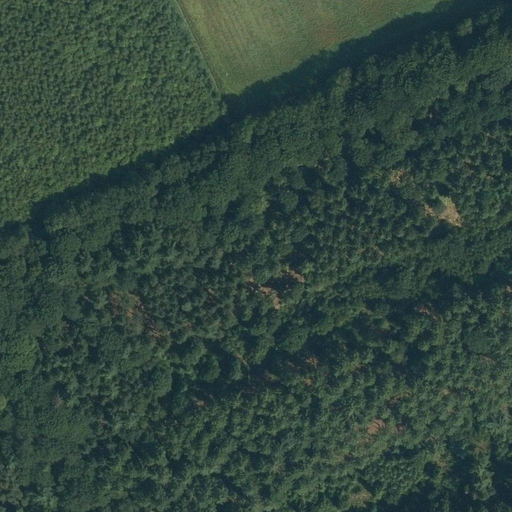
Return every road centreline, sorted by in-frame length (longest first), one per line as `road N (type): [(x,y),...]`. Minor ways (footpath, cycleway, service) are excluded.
road 1 (track): [(511,18),(0,246)]
road 2 (track): [(0,382),(91,511)]
